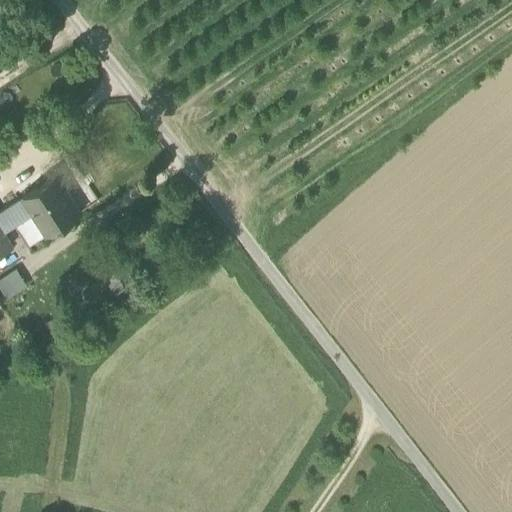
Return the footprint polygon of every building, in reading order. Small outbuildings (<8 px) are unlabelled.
[(48,231),(48,232),(79,211),(55,176),(22,197),(23,198),(32,212),(39,222),(41,221),(48,231)] [(0,226),(3,231),(15,223),(32,212),(23,198),(0,212),(0,226)] [(39,222),(32,212),(15,223),(28,243),(48,231),(41,221),(39,222)] [(0,252),(12,245),(3,231),(0,226),(0,252)] [(15,265),(0,274),(0,289),(5,297),(27,283),(15,265)] [(125,287),(111,268),(100,275),(114,295),(125,287)]
